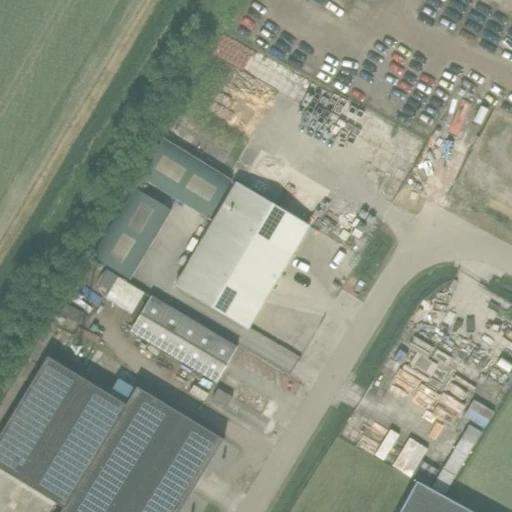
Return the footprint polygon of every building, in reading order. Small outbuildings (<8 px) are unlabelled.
[(231,181),(162,138),(139,176),(208,218),(231,181)] [(174,286),(247,329),(309,225),(236,182),(174,286)] [(91,256),(128,279),(171,210),(133,187),(91,256)] [(236,347),(150,296),(130,331),(216,382),(236,347)] [(47,356),(0,433),(0,467),(16,477),(16,479),(63,507),(60,511),(178,511),(223,440),(136,387),(135,389),(118,378),(108,394),(47,356)] [(511,473),(511,403),(482,458),(511,473)] [(431,487),(444,494),(481,433),(468,425),(431,487)] [(438,471),(421,461),(413,475),(430,485),(438,471)] [(472,511),(444,496),(416,481),(398,511),(472,511)]
